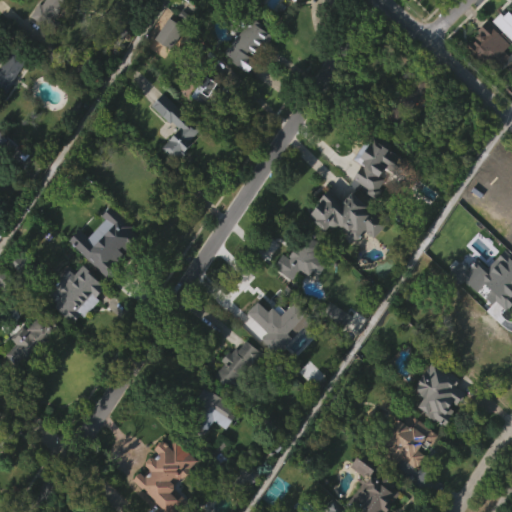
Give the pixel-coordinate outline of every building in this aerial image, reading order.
[(73,0),(50,34),(36,24),(39,21),(34,17),(41,7),(43,8),(48,0),(73,0)] [(254,0),(293,32),(315,4),(310,0),(254,0)] [(410,30),(427,15),(413,0),(408,0),(394,13),(410,30)] [(422,0),(432,10),(443,0),(422,0)] [(258,67),(253,74),(235,62),(237,59),(229,54),(246,28),(233,19),(241,7),(269,26),(267,29),(278,36),(258,67)] [(42,24),(46,25),(41,36),(35,33),(28,49),(50,58),(68,16),(49,8),(42,24)] [(501,35),(494,43),(507,55),(494,68),(486,61),(483,65),(481,62),(479,64),(465,50),(470,45),(470,39),(476,37),(477,38),(490,25),(501,35)] [(27,43),(19,54),(25,58),(22,61),(24,63),(12,80),(13,81),(12,84),(13,84),(2,100),(1,99),(0,101),(0,67),(20,39),(27,43)] [(491,53),(511,74),(511,42),(509,45),(504,40),(491,53)] [(221,86),(246,102),(254,89),(268,66),(259,59),(261,56),(247,47),(221,86)] [(152,69),(167,81),(182,60),(167,49),(152,69)] [(507,77),(487,54),(464,75),(491,105),(508,89),(501,81),(507,77)] [(239,86),(225,112),(208,102),(207,104),(194,97),(202,82),(192,77),(200,63),(239,86)] [(426,80),(418,92),(416,91),(414,95),(416,96),(397,124),(394,122),(393,124),(381,116),(404,81),(408,84),(415,73),(426,80)] [(0,127),(2,128),(23,92),(8,83),(0,96),(0,127)] [(194,119),(203,128),(193,139),(198,144),(186,156),(185,154),(179,160),(166,146),(183,129),(175,121),(173,123),(155,105),(167,92),(194,119)] [(224,118),(201,106),(189,129),(212,141),(224,118)] [(159,178),(172,191),(200,163),(161,123),(150,135),(176,162),(159,178)] [(370,132),(391,146),(388,150),(402,159),(393,172),(385,167),(378,175),(383,178),(377,187),(379,189),(373,198),(363,191),(365,187),(349,177),(358,164),(350,158),(363,138),(365,139),(370,132)] [(511,174),(511,184),(505,193),(496,185),(491,191),(480,181),(497,162),(511,174)] [(0,182),(11,192),(20,182),(0,164),(0,182)] [(348,211),(374,225),(382,211),(377,209),(383,197),(391,201),(400,183),(372,168),(348,211)] [(331,189),(344,202),(353,193),(386,225),(374,237),(366,230),(357,240),(354,239),(339,225),(329,226),(323,231),(307,215),(322,200),(321,198),(330,189),(331,189)] [(140,234),(128,251),(126,250),(119,260),(111,254),(112,252),(107,249),(111,242),(109,241),(112,237),(104,231),(114,216),(140,234)] [(348,224),(341,232),(328,220),(304,247),(322,262),(331,252),(353,272),(363,262),(371,270),(383,255),(348,224)] [(327,246),(321,256),(317,253),(311,262),(315,265),(310,273),(305,270),(298,281),(272,265),(280,253),(282,255),(284,251),(288,254),(292,245),(294,247),(304,231),(327,246)] [(85,269),(77,261),(66,272),(105,309),(118,295),(111,289),(135,263),(108,237),(99,247),(103,251),(85,269)] [(488,262),(478,277),(459,264),(475,240),(490,251),(484,260),(488,262)] [(511,272),(511,297),(500,315),(487,307),(503,283),(497,279),(498,278),(486,269),(492,259),(511,272)] [(97,278),(107,287),(97,297),(99,300),(83,317),(81,315),(73,324),(41,292),(43,291),(39,287),(46,279),(54,286),(63,277),(67,281),(83,264),(97,278)] [(286,288),(280,285),(271,298),(290,311),(298,298),(314,309),(326,290),(316,284),(319,278),(301,266),(286,288)] [(475,273),(467,291),(483,298),(491,280),(475,273)] [(298,301),(289,314),(282,308),(264,334),(246,320),(273,283),(298,301)] [(104,319),(80,297),(66,313),(60,308),(42,329),(73,355),(104,319)] [(338,330),(337,331),(318,319),(321,314),(319,313),(327,301),(348,315),(338,330)] [(453,306),(475,321),(478,315),(496,327),(487,341),(485,340),(474,357),(471,356),(465,366),(447,354),(448,351),(440,346),(449,331),(461,339),(460,340),(462,341),(464,338),(463,337),(465,333),(444,319),(453,306)] [(41,310),(64,333),(60,337),(61,338),(49,351),(47,349),(38,357),(36,355),(20,371),(5,355),(15,344),(10,338),(22,326),(25,329),(37,317),(35,315),(41,310)] [(265,364),(259,370),(274,385),(290,369),(284,363),(302,346),(291,333),(278,346),(271,338),(266,343),(256,332),(245,342),(265,364)] [(251,339),(265,351),(253,365),(251,364),(242,374),(258,388),(247,401),(217,376),(228,363),(225,360),(232,350),(235,352),(240,346),(243,349),(251,339)] [(13,375),(3,386),(19,401),(54,361),(38,346),(25,360),(20,356),(7,370),(13,375)] [(429,359),(456,378),(451,386),(462,393),(458,400),(456,399),(452,404),(447,401),(444,406),(449,410),(446,414),(448,416),(442,425),(431,417),(429,419),(412,406),(417,397),(412,393),(410,383),(423,365),(425,366),(429,359)] [(212,407),(230,421),(259,384),(241,369),(222,393),(222,394),(212,407)] [(244,410),(231,428),(219,420),(207,437),(199,431),(202,427),(188,417),(210,386),(244,410)] [(457,409),(429,392),(411,422),(421,428),(414,439),(443,456),(454,439),(453,439),(462,423),(452,418),(457,409)] [(436,434),(429,445),(427,443),(420,453),(422,455),(420,457),(421,458),(413,468),(399,457),(392,466),(364,444),(371,434),(377,439),(393,419),(388,415),(397,404),(436,434)] [(271,409),(285,418),(276,432),(257,421),(265,409),(269,412),(271,409)] [(190,439),(198,444),(188,462),(201,469),(209,452),(224,459),(235,437),(201,419),(190,439)] [(173,439),(195,461),(187,469),(189,470),(182,477),(181,475),(173,483),(175,484),(173,486),(186,501),(173,511),(168,511),(134,480),(141,473),(147,478),(153,471),(146,464),(153,456),(155,459),(159,455),(154,450),(162,442),(163,443),(166,440),(169,444),(173,439)] [(225,446),(229,450),(236,444),(245,453),(224,474),(216,466),(222,461),(216,455),(219,452),(214,447),(222,439),(228,444),(225,446)] [(436,466),(402,441),(376,477),(396,492),(399,488),(413,499),(424,484),(423,483),(436,466)] [(367,476),(375,482),(380,473),(383,475),(384,474),(395,481),(391,488),(398,493),(388,507),(385,505),(380,511),(376,509),(374,511),(351,511),(342,505),(349,496),(352,497),(361,485),(357,482),(361,476),(345,465),(358,447),(378,461),(367,476)] [(264,475),(257,484),(254,481),(244,492),(235,485),(245,473),(242,471),(249,463),(264,475)]
